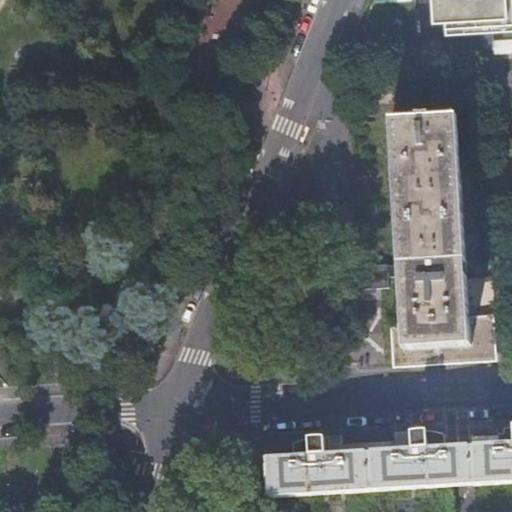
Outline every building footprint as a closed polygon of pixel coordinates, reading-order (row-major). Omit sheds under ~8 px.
[(511,0),(432,0),(434,20),(445,20),(445,33),(467,32),(486,30),(511,29),(511,0)] [(487,43),(486,30),(467,32),(468,44),(487,43)] [(492,55),(511,54),(511,40),(491,42),(492,55)] [(492,317),(470,318),(458,118),(431,120),(430,117),(419,117),(419,121),(392,123),(399,260),(388,261),(388,260),(350,262),(351,285),(367,284),(389,283),(389,272),(402,271),(402,276),(401,277),(404,326),(391,327),(394,369),(495,363),(492,317)] [(291,457),(261,459),(263,498),(446,488),(460,487),(470,486),(511,483),(511,427),(510,427),(509,428),(508,428),(507,428),(506,428),(505,429),(504,429),(503,429),(502,430),(501,430),(500,431),(499,431),(498,431),(497,432),(496,432),(496,436),(469,437),(470,447),(468,447),(458,448),(455,448),(444,449),(443,437),(442,436),(441,436),(440,436),(439,435),(438,435),(437,435),(436,434),(435,434),(434,434),(433,434),(432,433),(431,433),(430,433),(429,433),(428,433),(427,433),(426,433),(425,432),(424,432),(423,432),(422,432),(418,432),(408,433),(408,436),(399,436),(392,437),(392,442),(378,442),(356,444),(341,445),(341,440),(332,441),(325,441),(324,438),(315,438),(314,438),(313,438),(312,438),(311,438),(310,439),(309,439),(308,439),(307,439),(306,440),(305,440),(304,440),(303,440),(302,441),(301,441),(300,442),(299,442),(298,443),(297,443),(296,443),(296,444),(295,444),(294,444),(294,445),(293,445),(292,446),(291,447),(291,457)]
